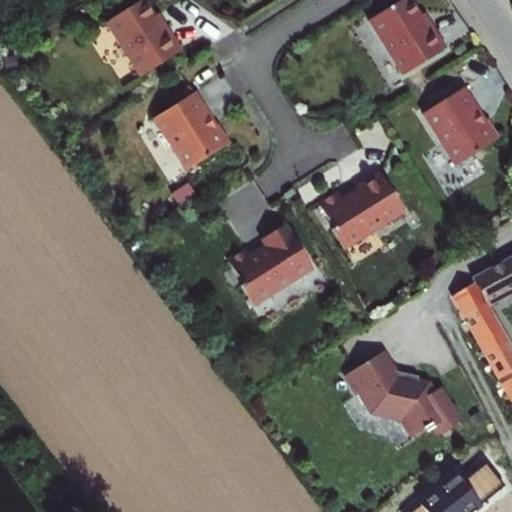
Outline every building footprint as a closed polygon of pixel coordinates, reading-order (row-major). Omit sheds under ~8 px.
[(143,77),(184,51),(176,39),(168,26),(165,29),(147,0),(142,0),(109,22),(143,77)] [(426,28),(409,0),(404,0),(368,21),(400,77),(444,52),(437,40),(429,27),(426,28)] [(475,115),(461,91),(419,116),(449,170),(494,144),(489,134),(483,125),(479,128),(472,117),(475,115)] [(211,116),(196,93),(154,119),(187,171),(231,143),(219,125),(214,128),(208,118),(211,116)] [(324,196),(315,202),(331,226),(329,227),(341,245),(371,225),(372,227),(400,207),(373,168),(351,184),(352,186),(337,197),(333,190),(324,196)] [(311,268),(284,223),(260,239),(264,246),(250,255),(245,247),(226,259),(241,284),(239,285),(250,304),(266,294),(281,285),(282,286),(311,268)] [(511,349),(486,302),(511,288),(511,255),(470,278),(473,284),(451,297),(511,403),(511,349)] [(405,396),(390,370),(353,393),(365,412),(368,411),(380,431),(410,438),(420,454),(430,448),(432,451),(441,445),(447,453),(466,441),(447,408),(440,412),(435,403),(405,396)] [(472,511),(505,486),(486,463),(461,482),(457,475),(410,511),(472,511)]
